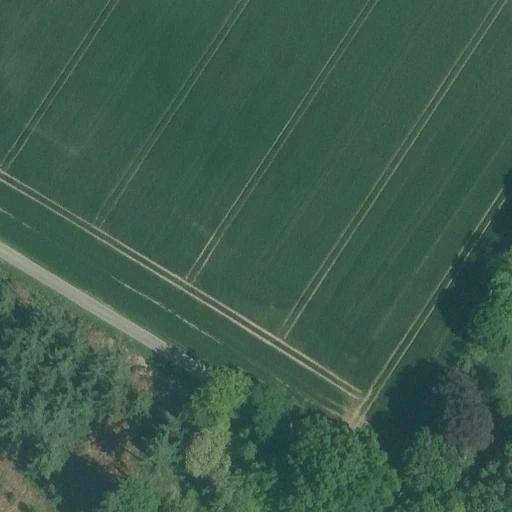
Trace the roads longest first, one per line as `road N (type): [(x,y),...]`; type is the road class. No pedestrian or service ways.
road 1 (unclassified): [(412,511),(0,250)]
road 2 (track): [(248,402),(189,511)]
